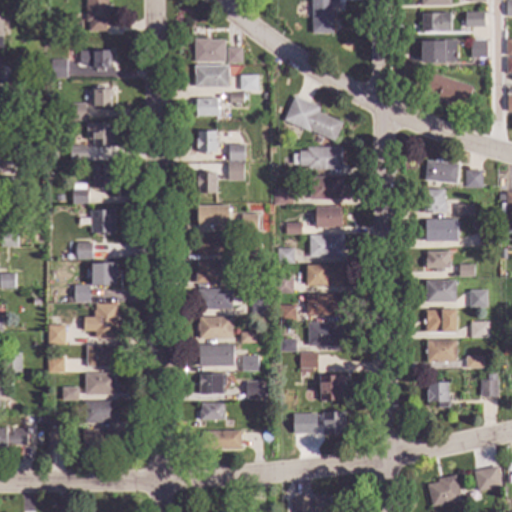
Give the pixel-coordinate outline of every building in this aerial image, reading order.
[(106,0),(106,23),(104,23),(104,32),(87,32),(87,23),(84,23),(84,0),(106,0)] [(337,0),(337,6),(331,6),(331,35),(311,35),(310,17),(298,17),(298,5),(310,5),(310,0),(337,0)] [(483,29),(470,29),(470,34),(461,34),(461,28),(464,28),(463,14),(482,13),(483,29)] [(449,14),(449,32),(420,33),(420,15),(449,14)] [(209,42),(223,42),(223,63),(193,63),(193,41),(209,41),(209,42)] [(485,59),(469,59),(468,42),(485,41),(485,59)] [(452,52),(443,52),(444,64),(420,64),(419,43),(451,42),(452,52)] [(240,64),(225,64),(225,50),(240,50),(240,64)] [(110,69),(103,69),(103,72),(95,72),(95,69),(92,70),(92,52),(110,51),(110,69)] [(65,80),(50,80),(49,61),(65,61),(65,80)] [(227,88),(193,89),(193,68),(227,67),(227,88)] [(472,88),(464,111),(435,101),(436,97),(423,93),(429,74),(472,88)] [(256,92),(239,92),(238,77),(256,77),(256,92)] [(23,94),(6,95),(5,79),(22,78),(23,94)] [(103,90),(110,90),(110,108),(93,108),(92,90),(96,90),(96,88),(103,88),(103,90)] [(241,95),(242,105),(227,105),(227,95),(241,95)] [(216,117),(195,118),(195,112),(192,112),(192,109),(195,109),(194,101),(216,101),(216,117)] [(313,108),(312,110),(316,112),(316,113),(341,124),(333,143),(302,129),(301,131),(290,126),(300,102),(313,108)] [(84,122),(67,122),(67,105),(84,105),(84,122)] [(111,147),(92,147),(92,139),(85,139),(85,125),(110,124),(111,147)] [(214,145),(216,145),(216,148),(214,148),(214,153),(207,153),(207,156),(202,156),(202,154),(197,154),(197,150),(195,150),(195,141),(196,140),(196,134),(213,133),(214,145)] [(243,163),(227,163),(227,147),(242,146),(243,163)] [(85,163),(68,163),(68,149),(85,148),(85,163)] [(340,171),(325,171),(325,176),(315,176),(315,171),(306,171),(306,168),(297,168),(297,166),(291,166),(291,156),(298,156),(298,153),(305,153),(305,149),(340,149),(340,171)] [(57,158),(52,164),(47,159),(52,154),(57,158)] [(441,162),(441,163),(457,165),(455,186),(422,182),(425,162),(434,163),(434,161),(441,162)] [(242,182),(226,183),(226,165),(242,165),(242,182)] [(111,190),(91,190),(91,167),(111,167),(111,190)] [(481,189),(463,189),(463,173),(480,172),(481,189)] [(214,195),(197,195),(197,188),(195,188),(195,179),(197,179),(197,175),(214,175),(214,195)] [(18,195),(1,195),(1,179),(18,178),(18,195)] [(341,201),(308,201),(308,179),(340,178),(341,201)] [(84,191),(86,191),(86,207),(71,206),(72,185),(85,186),(84,191)] [(443,204),(445,204),(445,213),(422,215),(422,192),(443,191),(443,204)] [(291,207),(272,207),(272,192),(290,192),(291,207)] [(472,218),(454,219),(454,206),(471,206),(472,218)] [(227,227),(196,227),(196,208),(227,207),(227,227)] [(339,218),(340,218),(340,229),(314,229),(313,209),(339,209),(339,218)] [(113,234),(89,235),(88,212),(112,212),(113,234)] [(256,233),(240,233),(240,217),(256,216),(256,233)] [(456,226),(458,226),(458,238),(456,238),(456,242),(422,243),(422,235),(424,235),(424,221),(456,221),(456,226)] [(299,235),(284,236),(284,225),(299,225),(299,235)] [(497,249),(477,249),(477,234),(497,233),(497,249)] [(16,249),(0,249),(0,234),(16,234),(16,249)] [(229,257),(196,258),(195,236),(229,236),(229,257)] [(342,259),(307,259),(307,237),(342,237),(342,259)] [(90,261),(75,261),(75,245),(90,245),(90,261)] [(257,261),(239,261),(239,247),(257,247),(257,261)] [(292,266),(275,266),(275,250),(292,250),(292,266)] [(506,260),(498,260),(498,250),(505,250),(506,260)] [(447,263),(448,263),(448,269),(440,269),(440,273),(434,274),(434,270),(424,270),(424,261),(425,261),(425,253),(447,253),(447,263)] [(228,285),(195,285),(194,274),(196,274),(196,263),(227,263),(228,285)] [(114,287),(89,288),(89,265),(113,264),(114,287)] [(341,287),(305,287),(305,267),(341,267),(341,287)] [(473,278),(457,278),(457,267),(472,267),(473,278)] [(13,290),(0,290),(0,275),(13,275),(13,290)] [(290,295),(274,295),(274,276),(290,276),(290,295)] [(454,303),(424,303),(424,282),(454,282),(454,303)] [(89,304),(73,304),(72,288),(88,287),(89,304)] [(231,310),(197,311),(196,291),(230,291),(231,310)] [(341,317),(305,317),(305,296),(341,296),(341,317)] [(479,309),(465,309),(464,298),(479,298),(479,309)] [(266,316),(250,317),(250,300),(266,300),(266,316)] [(115,340),(93,340),(93,325),(92,325),(92,312),(94,312),(94,306),(116,306),(115,340)] [(293,323),(276,323),(276,307),(293,307),(293,323)] [(454,333),(424,334),(424,325),(421,325),(421,321),(424,321),(424,312),(454,312),(454,333)] [(230,340),(197,340),(196,325),(197,325),(197,319),(230,319),(230,340)] [(487,339),(469,340),(469,324),(487,323),(487,339)] [(343,348),(306,348),(306,324),(343,324),(343,348)] [(63,346),(46,346),(46,327),(62,327),(63,327),(63,346)] [(255,345),(239,345),(239,335),(254,334),(255,345)] [(293,353),(278,353),(278,341),(293,341),(293,353)] [(455,342),(455,364),(426,364),(425,343),(455,342)] [(232,368),(196,368),(196,347),(232,346),(232,368)] [(115,349),(117,350),(117,361),(115,361),(116,369),(85,369),(85,347),(115,347),(115,349)] [(19,374),(0,374),(0,355),(19,355),(19,374)] [(315,355),(315,370),(311,370),(311,374),(298,374),(298,370),(297,370),(297,355),(315,355)] [(256,373),(240,373),(240,358),(256,358),(256,373)] [(482,370),(464,370),(464,358),(482,358),(482,370)] [(62,375),(45,375),(45,359),(62,359),(62,375)] [(114,385),(116,385),(116,396),(83,397),(83,375),(114,375),(114,385)] [(224,388),(222,388),(222,396),(197,396),(198,376),(224,376),(224,388)] [(343,393),(339,393),(339,402),(318,402),(318,378),(343,378),(343,393)] [(496,398),(479,398),(479,382),(496,381),(496,398)] [(260,400),(244,400),(244,384),(260,384),(260,400)] [(446,396),(447,396),(447,403),(449,403),(449,406),(446,406),(446,409),(440,409),(440,412),(436,412),(436,405),(426,405),(426,398),(424,398),(424,394),(426,394),(426,392),(427,392),(427,384),(446,384),(446,396)] [(76,390),(76,402),(59,402),(59,390),(76,390)] [(116,424),(83,424),(82,403),(116,403),(116,424)] [(221,415),(223,415),(223,422),(196,422),(196,416),(199,416),(199,406),(221,406),(221,415)] [(343,436),(320,436),(320,414),(343,414),(343,436)] [(316,437),(298,437),(298,418),(316,418),(316,437)] [(25,446),(5,446),(5,452),(0,451),(0,430),(5,430),(5,437),(10,437),(10,430),(25,430),(25,446)] [(117,453),(89,453),(89,445),(81,445),(80,431),(117,430),(117,453)] [(62,450),(45,450),(45,431),(62,431),(62,450)] [(238,433),(238,450),(199,450),(199,439),(200,439),(200,432),(238,433)] [(499,485),(484,488),(480,472),(495,468),(499,485)] [(459,502),(430,509),(425,486),(436,484),(436,481),(453,477),(459,502)] [(323,498),(337,498),(337,499),(341,499),(341,508),(337,508),(337,511),(312,511),(312,510),(306,510),(306,511),(292,511),(292,498),(307,499),(307,505),(312,505),(312,498),(317,498),(317,496),(323,496),(323,498)]
